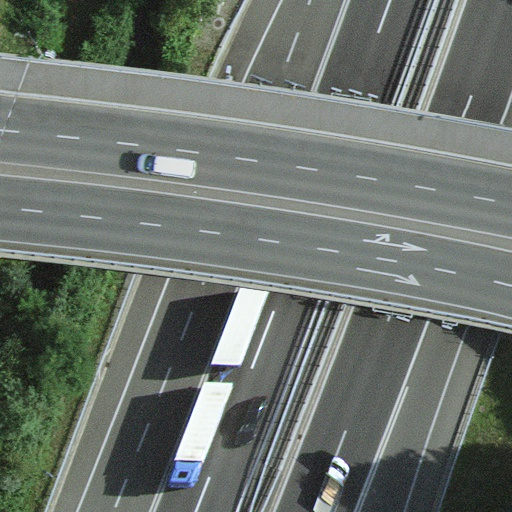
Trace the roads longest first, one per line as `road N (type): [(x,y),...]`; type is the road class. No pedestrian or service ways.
road 1 (motorway): [(311,0),(113,511)]
road 2 (motorway): [(316,511),(507,0)]
road 3 (motorway): [(386,0),(197,511)]
road 4 (secondary): [(0,170),(216,194),(511,248)]
road 5 (motorway): [(384,511),(511,137)]
